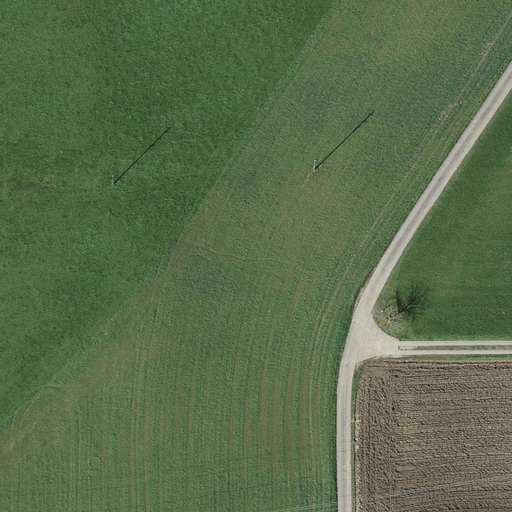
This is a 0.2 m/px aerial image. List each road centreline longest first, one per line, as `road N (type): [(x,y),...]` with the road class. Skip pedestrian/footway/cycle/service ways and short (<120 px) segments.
road 1 (track): [(343,511),(344,380),(370,292),(511,66)]
road 2 (track): [(352,347),(511,345)]
